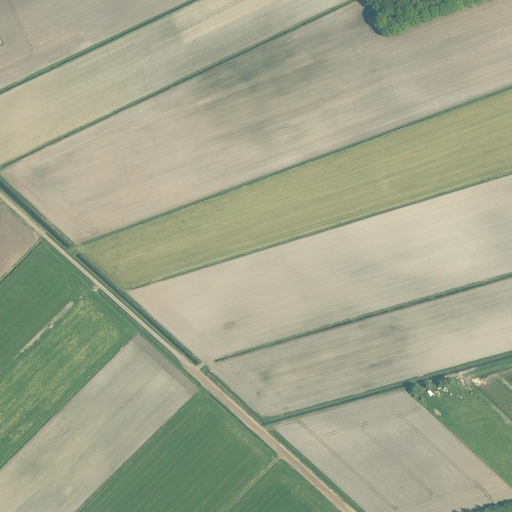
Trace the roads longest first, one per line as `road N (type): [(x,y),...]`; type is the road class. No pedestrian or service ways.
road 1 (unclassified): [(203,385),(0,199)]
road 2 (track): [(345,511),(203,385)]
